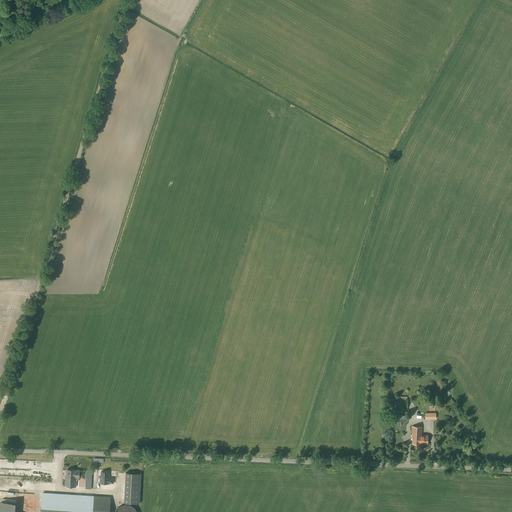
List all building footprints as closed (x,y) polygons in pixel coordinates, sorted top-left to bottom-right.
[(407,399),(407,397),(397,396),(397,399),(389,398),(389,407),(407,408),(408,399),(407,399)] [(422,434),(422,427),(412,426),(411,437),(412,437),(412,444),(420,444),(420,438),(418,438),(418,434),(422,434)] [(420,438),(420,444),(428,444),(428,435),(422,435),(422,427),(422,434),(418,434),(418,438),(420,438)] [(79,478),(80,470),(77,470),(66,470),(66,476),(65,476),(65,487),(76,487),(76,480),(79,480),(79,478)] [(100,476),(100,483),(109,484),(109,483),(113,483),(113,479),(109,478),(109,476),(109,472),(101,472),(101,476),(100,476)] [(126,472),(124,503),(140,504),(141,473),(126,472)] [(109,511),(111,497),(42,494),(40,511),(109,511)] [(1,500),(0,511),(15,511),(16,500),(1,500)]
